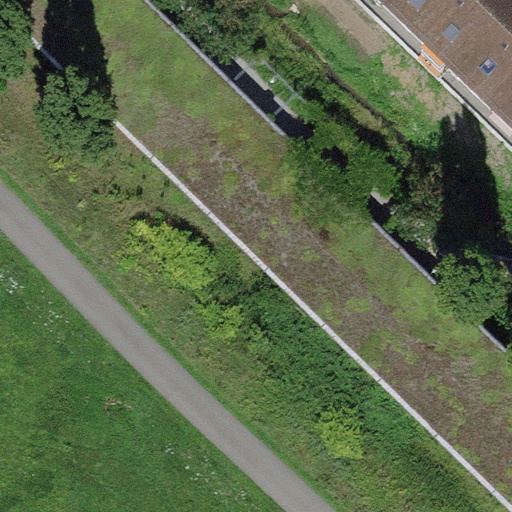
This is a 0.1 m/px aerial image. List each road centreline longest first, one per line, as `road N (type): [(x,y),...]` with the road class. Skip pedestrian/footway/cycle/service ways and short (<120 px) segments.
road 1 (tertiary): [(51,0),(511,443)]
road 2 (track): [(312,511),(0,208)]
